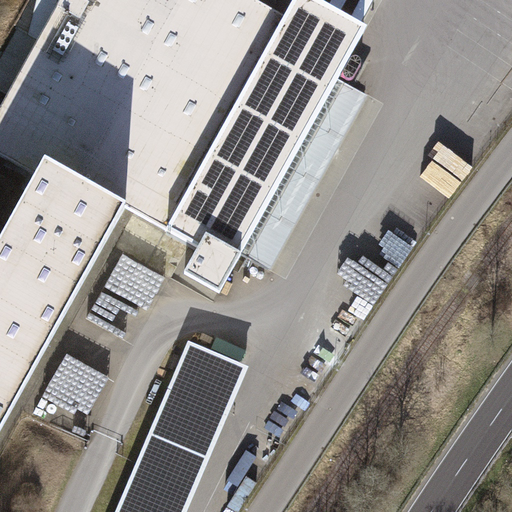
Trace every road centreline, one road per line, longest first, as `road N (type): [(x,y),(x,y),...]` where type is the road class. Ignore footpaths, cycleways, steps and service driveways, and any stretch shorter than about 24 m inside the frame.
road 1 (unclassified): [(266,511),(403,299),(511,157)]
road 2 (primary): [(511,402),(435,511)]
